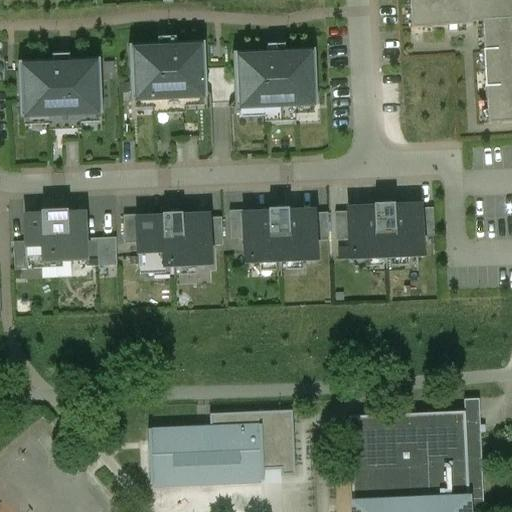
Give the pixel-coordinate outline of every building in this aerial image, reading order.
[(407,0),(407,7),(401,7),(401,24),(409,24),(409,30),(444,29),(445,34),(465,33),(465,27),(471,27),(470,21),(469,0),(407,0)] [(511,0),(469,0),(470,21),(480,21),(481,31),(475,31),(475,49),(481,49),(482,54),(476,54),(476,73),(483,73),(484,101),(479,102),(479,119),(486,119),(486,124),(511,123),(511,0)] [(207,99),(205,43),(176,45),(176,39),(166,40),(166,45),(128,47),(131,103),(153,102),(153,108),(185,107),(185,100),(207,99)] [(315,50),(276,52),(276,46),(267,46),(267,52),(233,54),(235,110),(263,109),(263,115),(295,114),(295,107),(317,106),(315,50)] [(18,64),(20,119),(48,118),(48,125),(81,123),(80,117),(102,116),(100,60),(61,62),(61,56),(52,56),(52,62),(18,64)] [(373,209),(347,210),(347,213),(348,240),(349,260),(364,259),(380,259),(390,258),(406,257),(421,257),(420,237),(419,209),(419,207),(393,208),(393,204),(373,205),(373,209)] [(268,214),(256,214),(257,239),(242,239),(243,264),(259,264),(275,263),(284,263),(301,262),(315,262),(315,242),(314,214),(313,212),(288,213),(288,209),(268,210),(268,214)] [(432,209),(419,209),(420,237),(434,237),(432,209)] [(229,239),(242,239),(257,239),(256,214),(256,210),(228,211),(229,239)] [(42,217),(23,217),(24,242),(25,265),(85,262),(84,240),(83,215),(64,216),(64,213),(42,213),(42,217)] [(348,240),(347,213),(334,213),(335,241),(348,240)] [(161,219),(149,219),(150,244),(136,244),(137,269),(152,269),(168,268),(178,268),(194,267),(209,267),(208,247),(207,219),(207,217),(181,218),(181,214),(161,215),(161,219)] [(314,214),(315,242),(328,242),(327,214),(314,214)] [(123,244),(136,244),(150,244),(149,219),(149,215),(122,216),(123,244)] [(207,219),(208,247),(222,246),(220,219),(207,219)] [(115,239),(84,240),(85,262),(86,268),(116,267),(115,239)] [(25,265),(24,242),(13,242),(14,271),(25,270),(25,265)] [(406,257),(390,258),(390,266),(406,266),(406,257)] [(380,259),(364,259),(365,267),(381,267),(380,259)] [(301,262),(284,263),(285,271),(301,270),(301,262)] [(275,263),(259,264),(259,272),(275,271),(275,263)] [(194,267),(178,268),(178,276),(195,275),(194,267)] [(168,268),(152,269),(153,277),(169,276),(168,268)] [(350,511),(482,511),(480,429),(479,419),(479,401),(464,402),(464,413),(347,418),(350,511)] [(209,428),(146,430),(148,486),(152,486),(152,482),(260,478),(260,481),(263,481),(262,471),(271,470),(280,470),(280,476),(285,476),(294,476),(291,412),(209,415),(209,428)] [(152,482),(152,486),(152,488),(260,484),(260,481),(260,478),(152,482)]
